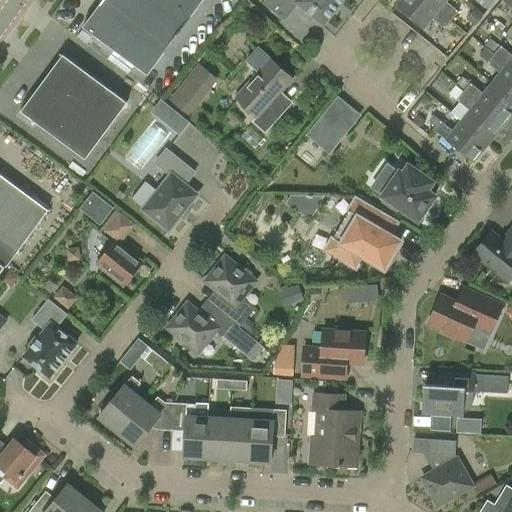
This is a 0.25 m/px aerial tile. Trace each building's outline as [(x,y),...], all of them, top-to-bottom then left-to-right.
[(147,75),(177,34),(130,0),(102,0),(83,27),(147,75)] [(130,0),(177,34),(202,0),(130,0)] [(323,25),(343,0),(267,0),(265,3),(284,19),(296,3),(323,25)] [(445,29),(452,21),(426,0),(403,0),(397,8),(423,28),(432,18),(445,29)] [(445,0),(426,0),(452,21),(458,13),(445,1),(445,0)] [(496,0),(484,0),(481,5),(488,10),(496,0)] [(475,26),(482,17),(474,11),(467,20),(475,26)] [(511,55),(501,46),(495,54),(511,68),(511,55)] [(479,57),(501,74),(493,84),(511,99),(511,68),(495,54),(494,55),(485,48),(479,57)] [(127,102),(63,55),(21,111),(85,159),(127,102)] [(257,118),(253,122),(265,132),(282,114),(271,104),(293,80),(270,59),(235,98),(257,118)] [(198,70),(173,101),(188,113),(208,88),(199,81),(204,75),(198,70)] [(511,114),(511,99),(493,84),(484,95),(463,78),(457,85),(465,91),(464,92),(504,125),(511,114)] [(449,94),(470,112),(462,122),(488,144),(504,125),(464,92),(455,86),(449,94)] [(162,103),(154,114),(179,134),(188,123),(162,103)] [(419,130),(425,123),(413,112),(407,119),(419,130)] [(345,133),(323,116),(313,128),(335,146),(345,133)] [(488,144),(462,122),(454,132),(433,116),(429,121),(436,127),(433,130),(446,141),(473,163),(488,144)] [(143,210),(168,231),(179,218),(184,221),(191,212),(187,208),(197,195),(185,185),(195,173),(166,150),(156,163),(171,175),(143,210)] [(408,165),(402,173),(399,171),(382,196),(385,198),(383,202),(396,211),(398,208),(418,221),(435,196),(427,190),(433,182),(408,165)] [(0,238),(18,251),(48,211),(0,175),(0,174),(2,172),(0,170),(0,238)] [(112,208),(92,192),(79,208),(99,224),(112,208)] [(322,196),(291,195),(285,203),(309,218),(322,196)] [(364,204),(345,236),(337,231),(326,250),(355,268),(362,256),(384,269),(401,241),(389,235),(396,223),(364,204)] [(107,226),(124,237),(135,222),(117,210),(107,226)] [(473,254),(508,282),(511,277),(511,228),(507,235),(508,235),(503,241),(491,232),(473,254)] [(18,251),(0,238),(0,263),(5,267),(18,251)] [(142,263),(115,241),(97,264),(124,286),(142,263)] [(205,281),(215,289),(206,300),(213,306),(215,308),(233,323),(240,328),(253,311),(240,301),(253,286),(252,274),(246,269),(241,269),(227,258),(223,259),(205,281)] [(17,280),(9,273),(3,280),(11,287),(17,280)] [(304,300),(298,285),(279,292),(284,307),(304,300)] [(345,287),(347,303),(359,302),(358,286),(345,287)] [(502,307),(463,288),(456,303),(441,296),(428,323),(442,330),(442,334),(452,338),(455,336),(467,341),(473,327),(477,326),(491,332),(502,307)] [(23,356),(49,378),(77,344),(57,327),(67,315),(48,300),(32,320),(44,330),(37,339),(34,336),(27,345),(30,348),(23,356)] [(213,306),(206,300),(197,311),(187,303),(169,326),(169,330),(183,341),(184,346),(190,351),(202,349),(216,331),(222,336),(233,323),(215,308),(213,306)] [(302,376),(346,378),(347,363),(363,364),(365,333),(350,332),(348,329),(338,328),(336,331),(323,330),(322,346),(318,349),(304,348),(302,376)] [(254,360),(264,348),(251,338),(241,350),(254,360)] [(280,342),(275,374),(291,376),(295,345),(280,342)] [(163,375),(171,365),(152,350),(144,360),(163,375)] [(508,377),(475,375),(439,373),(438,386),(424,385),(422,413),(462,416),(463,410),(467,407),(472,402),(474,392),(507,394),(508,377)] [(99,417),(117,432),(143,401),(133,393),(141,384),(132,376),(99,417)] [(217,380),(216,389),(231,390),(232,381),(217,380)] [(232,381),(231,390),(246,391),(247,382),(232,381)] [(275,381),(275,401),(290,401),(290,381),(275,381)] [(314,465),(357,467),(359,441),(355,440),(355,428),(359,428),(360,412),(344,411),(344,395),(314,393),(313,410),(318,410),(316,439),(311,443),(310,459),(314,465)] [(150,406),(143,401),(117,432),(135,446),(151,426),(155,430),(173,431),(175,404),(165,403),(158,397),(150,406)] [(206,458),(208,418),(195,417),(196,405),(175,404),(173,431),(185,431),(183,457),(206,458)] [(273,422),(252,421),(249,461),(271,462),(272,437),(285,437),(287,410),(274,410),(273,422)] [(456,417),(456,432),(479,433),(480,418),(456,417)] [(227,459),(230,419),(208,418),(206,458),(227,459)] [(230,419),(227,459),(249,461),(252,421),(230,419)] [(5,478),(18,488),(44,455),(27,442),(23,446),(15,439),(8,447),(0,440),(0,466),(8,473),(5,478)] [(455,455),(456,441),(414,439),(413,453),(423,453),(434,471),(422,478),(438,506),(471,487),(473,486),(471,484),(455,455)] [(473,486),(471,487),(476,496),(496,485),(490,473),(471,484),(473,486)] [(76,511),(86,500),(67,485),(51,505),(42,497),(29,511),(76,511)] [(503,511),(511,511),(511,501),(511,502),(511,501),(511,488),(506,485),(494,506),(504,511),(503,511)] [(100,511),(86,500),(76,511),(100,511)]
